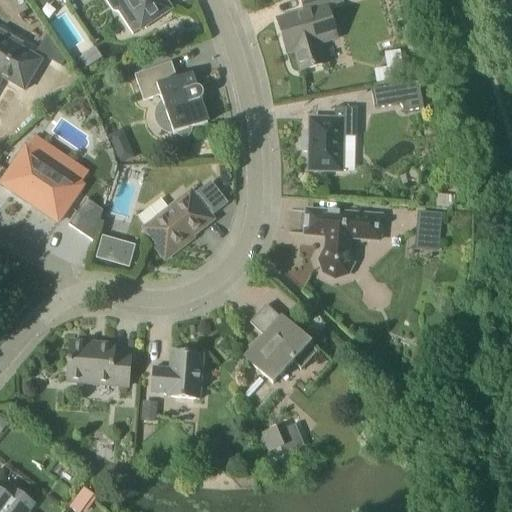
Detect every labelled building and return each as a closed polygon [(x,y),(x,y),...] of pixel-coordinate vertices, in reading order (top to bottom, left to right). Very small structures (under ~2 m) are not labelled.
[(132,36),(140,30),(141,31),(172,10),(164,0),(105,0),(105,1),(113,12),(118,14),(132,36)] [(337,40),(327,8),(342,3),(341,0),(300,0),(304,13),(277,21),(287,54),(295,52),(301,72),(326,65),(320,44),(337,40)] [(0,83),(3,79),(24,92),(42,62),(20,49),(23,44),(0,31),(0,83)] [(61,68),(65,61),(47,34),(36,53),(61,68)] [(378,78),(402,77),(401,51),(387,52),(388,73),(378,73),(378,78)] [(160,97),(162,103),(159,104),(156,109),(155,113),(154,119),(155,124),(159,129),(163,132),(166,134),(169,135),(172,135),(173,135),(174,136),(177,135),(180,138),(184,139),(189,137),(191,134),(192,130),(208,124),(200,102),(201,101),(203,99),(203,97),(204,96),(203,93),(202,91),(201,90),(199,89),(197,88),(195,88),(191,75),(177,80),(171,63),(135,76),(144,102),(160,97)] [(419,82),(379,89),(383,108),(409,103),(411,110),(424,107),(419,82)] [(303,153),(309,153),(309,172),(342,173),(342,170),(354,170),(355,153),(342,153),(343,131),(357,131),(357,129),(364,129),(364,111),(357,111),(357,109),(335,108),(335,120),(310,120),(310,140),(303,140),(303,153)] [(129,147),(115,153),(120,165),(134,159),(129,147)] [(26,149),(2,185),(58,224),(83,187),(26,149)] [(166,258),(171,258),(176,254),(177,250),(213,221),(191,193),(143,230),(157,247),(156,251),(160,257),(165,257),(165,258),(166,258)] [(86,201),(69,226),(93,243),(103,212),(86,201)] [(382,217),(307,212),(305,236),(331,237),(330,248),(325,249),(319,261),(323,274),(335,280),(348,275),(354,264),(350,251),(347,250),(348,239),(380,241),(382,217)] [(418,213),(415,251),(439,253),(442,215),(418,213)] [(102,242),(96,265),(129,274),(136,251),(102,242)] [(301,372),(318,354),(267,306),(250,324),(266,339),(246,360),(273,385),(293,364),(301,372)] [(115,347),(70,343),(67,383),(128,388),(131,356),(114,355),(115,347)] [(170,370),(153,369),(151,394),(168,395),(167,398),(200,401),(203,355),(171,352),(170,370)] [(142,403),(141,421),(156,422),(157,404),(142,403)] [(265,455),(276,451),(279,459),(305,447),(295,426),(278,434),(276,429),(258,437),(265,455)] [(0,492),(0,511),(30,511),(35,506),(14,490),(8,498),(0,492)]
